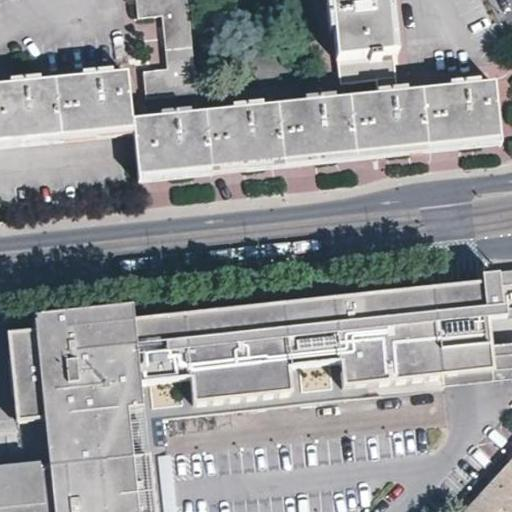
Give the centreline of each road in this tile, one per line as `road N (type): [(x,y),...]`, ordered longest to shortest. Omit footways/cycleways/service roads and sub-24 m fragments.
road 1 (secondary): [(511,182),(0,244)]
road 2 (secondary): [(0,302),(511,245)]
